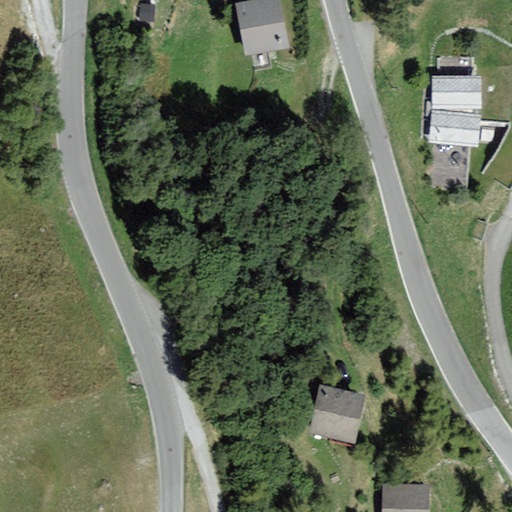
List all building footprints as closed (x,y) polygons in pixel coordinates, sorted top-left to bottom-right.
[(285,0),(275,0),(239,6),(248,59),(294,51),(285,0)] [(486,79),(435,80),(436,111),(486,111),(486,79)] [(486,119),(436,114),(434,147),(483,151),(486,119)] [(374,401),(326,389),(314,436),(361,448),(374,401)] [(437,511),(438,491),(389,489),(387,511),(437,511)]
